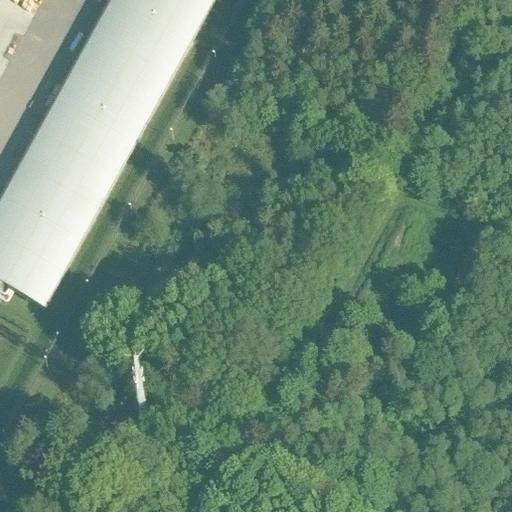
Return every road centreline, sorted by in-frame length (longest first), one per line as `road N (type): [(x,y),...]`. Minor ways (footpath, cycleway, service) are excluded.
road 1 (track): [(502,0),(267,431),(257,441),(129,454),(103,468),(69,511)]
road 2 (unknown): [(0,120),(30,88),(74,0)]
